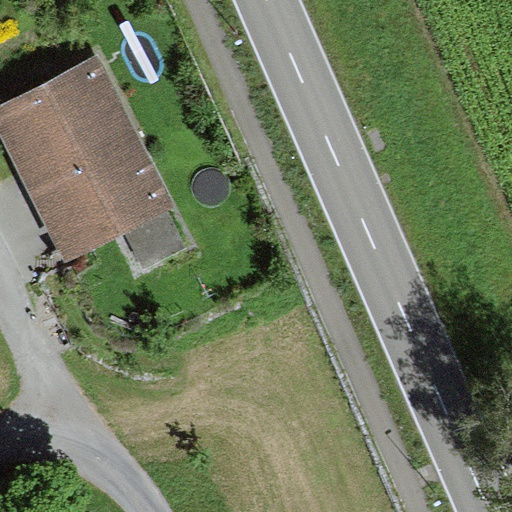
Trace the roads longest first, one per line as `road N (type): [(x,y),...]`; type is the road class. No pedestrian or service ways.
road 1 (secondary): [(265,0),(491,511)]
road 2 (track): [(151,511),(76,415),(0,273)]
